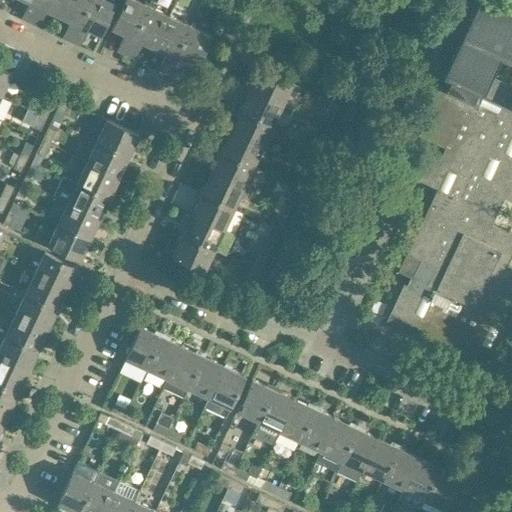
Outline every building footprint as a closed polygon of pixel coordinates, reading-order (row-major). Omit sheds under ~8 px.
[(29,21),(38,0),(24,0),(27,2),(20,17),(29,21)] [(57,15),(63,0),(38,0),(29,21),(38,25),(45,10),(57,15)] [(63,0),(57,15),(69,21),(61,36),(70,40),(89,0),(63,0)] [(89,0),(70,40),(79,44),(86,29),(99,35),(114,2),(115,0),(89,0)] [(125,54),(148,5),(136,0),(123,0),(111,27),(124,33),(116,49),(125,54)] [(511,11),(488,0),(481,0),(445,76),(440,85),(439,85),(421,124),(422,124),(418,133),(445,146),(441,153),(432,149),(418,179),(431,185),(422,203),(418,211),(424,214),(407,250),(406,250),(406,251),(407,252),(434,264),(428,278),(422,291),(414,287),(404,282),(390,312),(418,325),(413,335),(470,362),(475,352),(503,365),(511,346),(511,333),(507,331),(511,320),(511,231),(508,229),(507,229),(503,237),(487,230),(503,197),(511,200),(511,11)] [(397,23),(402,12),(383,3),(378,14),(397,23)] [(153,47),(168,15),(148,5),(125,54),(134,58),(142,42),(153,47)] [(166,73),(189,24),(168,15),(153,47),(165,53),(157,68),(166,73)] [(195,67),(210,34),(189,24),(166,73),(175,77),(182,61),(195,67)] [(282,103),(292,82),(259,67),(250,88),(282,103)] [(0,94),(1,95),(11,73),(0,68),(0,94)] [(272,124),(282,103),(250,88),(240,109),(272,124)] [(63,114),(69,101),(61,97),(55,110),(63,114)] [(46,116),(52,103),(45,100),(39,113),(46,116)] [(332,117),(338,104),(331,101),(325,113),(332,117)] [(263,145),(272,124),(240,109),(230,130),(263,145)] [(40,129),(46,116),(39,113),(33,126),(40,129)] [(129,155),(139,134),(107,119),(97,140),(129,155)] [(318,145),(324,132),(308,125),(302,137),(311,141),(311,142),(318,145)] [(55,130),(48,127),(42,140),(49,143),(55,130)] [(253,165),(263,145),(230,130),(221,150),(253,165)] [(43,156),(49,143),(42,140),(35,153),(43,156)] [(120,176),(129,155),(97,140),(87,161),(120,176)] [(26,158),(32,145),(25,141),(19,154),(26,158)] [(312,158),(318,145),(311,142),(305,154),(312,158)] [(253,165),(221,150),(211,171),(243,186),(253,165)] [(20,171),(26,158),(19,154),(13,167),(20,171)] [(120,176),(87,161),(77,182),(110,197),(120,176)] [(35,172),(28,168),(22,181),(29,185),(35,172)] [(299,186),(305,173),(298,170),(292,183),(299,186)] [(234,207),(243,186),(211,171),(201,192),(234,207)] [(110,197),(77,182),(63,176),(54,196),(68,202),(100,218),(110,197)] [(23,197),(29,185),(22,181),(16,194),(23,197)] [(0,196),(7,199),(13,186),(6,182),(0,194),(0,196)] [(293,199),(299,186),(292,183),(286,196),(293,199)] [(224,228),(234,207),(201,192),(192,213),(224,228)] [(100,218),(68,202),(58,223),(90,238),(100,218)] [(16,213),(9,210),(3,223),(10,227),(16,213)] [(280,227),(286,215),(278,212),(273,224),(280,227)] [(192,213),(182,233),(214,248),(226,254),(236,233),(224,228),(192,213)] [(90,238),(58,223),(48,244),(80,259),(90,238)] [(274,241),(280,227),(273,224),(266,238),(274,241)] [(204,270),(214,248),(182,233),(172,255),(204,270)] [(67,287),(77,266),(44,251),(34,272),(67,287)] [(260,270),(266,257),(259,254),(253,266),(260,270)] [(254,283),(260,270),(253,266),(247,279),(254,283)] [(67,287),(34,272),(25,293),(57,308),(67,287)] [(48,329),(57,308),(25,293),(15,313),(48,329)] [(38,349),(48,329),(15,313),(5,334),(38,349)] [(146,368),(162,336),(140,325),(125,358),(146,368)] [(38,349),(5,334),(0,345),(0,356),(28,370),(38,349)] [(167,378),(182,345),(162,336),(146,368),(167,378)] [(188,388),(203,355),(182,345),(167,378),(163,386),(184,396),(188,388)] [(209,398),(224,365),(203,355),(188,388),(209,398)] [(0,356),(0,382),(18,391),(25,395),(30,385),(23,382),(28,370),(0,356)] [(225,416),(245,375),(224,365),(209,398),(205,406),(225,416)] [(258,421),(274,388),(252,378),(237,411),(258,421)] [(0,382),(0,407),(9,412),(18,391),(0,382)] [(279,430),(294,398),(274,388),(258,421),(252,434),(273,443),(279,430)] [(299,440),(314,408),(294,398),(279,430),(299,440)] [(114,403),(111,410),(124,416),(127,409),(114,403)] [(0,430),(9,412),(0,407),(0,430)] [(320,450),(335,417),(314,408),(299,440),(320,450)] [(140,415),(127,409),(124,416),(137,422),(140,415)] [(117,428),(121,421),(108,415),(105,422),(117,428)] [(320,450),(315,461),(335,470),(356,427),(335,417),(320,450)] [(131,435),(134,428),(121,421),(117,428),(131,435)] [(156,422),(152,430),(165,436),(169,428),(156,422)] [(361,469),(377,437),(356,427),(335,470),(334,472),(355,482),(361,469)] [(182,434),(169,428),(165,436),(178,442),(182,434)] [(159,448),(162,441),(149,435),(146,442),(159,448)] [(382,479),(397,447),(377,437),(361,469),(382,479)] [(172,454),(175,447),(162,441),(159,448),(172,454)] [(207,455),(210,448),(197,442),(194,449),(207,455)] [(403,489),(418,456),(397,447),(382,479),(403,489)] [(201,467),(205,460),(183,450),(179,460),(187,463),(188,461),(201,467)] [(423,499),(439,466),(418,456),(403,489),(423,499)] [(232,474),(236,466),(223,460),(220,468),(232,474)] [(249,473),(236,466),(232,474),(246,480),(249,473)] [(444,509),(460,476),(439,466),(423,499),(444,509)] [(76,511),(77,511),(93,480),(72,470),(57,503),(76,511)] [(226,486),(230,479),(218,473),(214,480),(226,486)] [(239,492),(243,485),(230,479),(226,486),(239,492)] [(102,511),(114,490),(93,480),(77,511),(102,511)] [(128,511),(135,499),(139,490),(118,480),(114,490),(102,511),(128,511)] [(274,493),(277,486),(264,480),(261,487),(274,493)] [(290,492),(277,486),(274,493),(287,499),(290,492)] [(268,506),(271,498),(258,492),(255,499),(268,506)] [(281,511),(284,504),(271,498),(268,506),(281,511)] [(153,511),(155,509),(135,499),(128,511),(153,511)] [(313,511),(315,511),(319,506),(306,500),(303,507),(313,511)]
